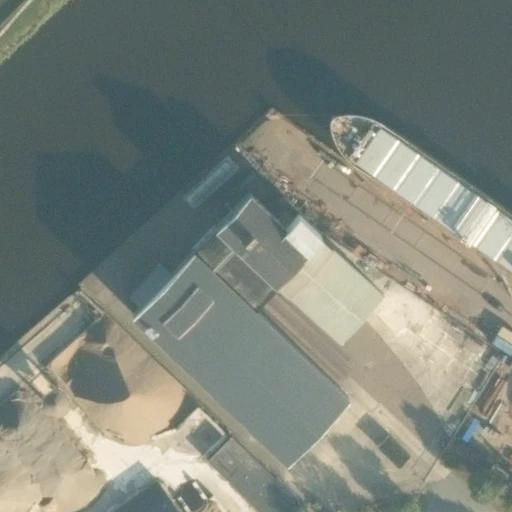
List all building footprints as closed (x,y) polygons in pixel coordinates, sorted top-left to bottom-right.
[(159,263),(129,295),(141,306),(133,315),(285,459),(346,395),(253,307),(276,283),(338,342),(383,294),(332,247),(331,247),(318,238),(321,234),(298,213),(286,225),(249,192),(171,274),(159,263)] [(296,210),(284,196),(277,202),(281,206),(281,207),(289,216),(296,210)] [(410,455),(388,434),(377,446),(399,466),(410,455)] [(208,459),(261,511),(288,511),(299,501),(232,435),(208,459)] [(479,453),(458,442),(454,450),(474,461),(479,453)] [(137,511),(166,492),(157,479),(107,511),(137,511)] [(3,508),(5,511),(20,511),(32,505),(26,494),(3,508)] [(177,511),(165,494),(138,511),(177,511)]
